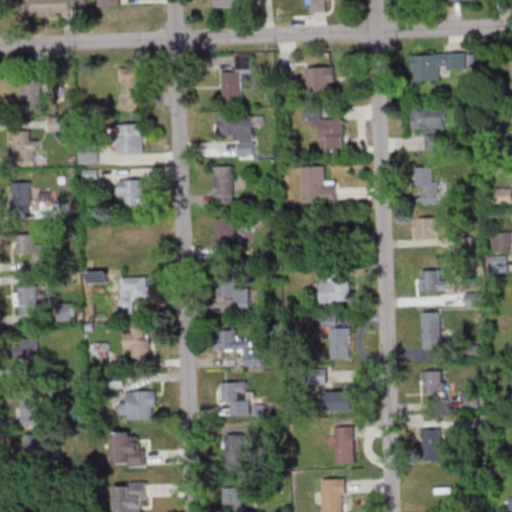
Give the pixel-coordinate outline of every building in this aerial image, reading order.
[(25,0),(25,14),(70,14),(69,0),(25,0)] [(311,0),(312,11),(325,11),(324,0),(311,0)] [(474,53),(412,53),(412,80),(440,80),(440,69),(467,69),(467,66),(475,66),(474,53)] [(223,99),(242,99),(242,87),(253,87),(252,54),(235,54),(235,70),(223,70),(223,99)] [(307,66),(307,91),(335,91),(335,66),(307,66)] [(124,107),(144,107),(144,67),(124,67),(124,107)] [(22,107),(42,107),(42,78),(22,79),(22,107)] [(412,128),(444,128),(444,106),(412,106),(412,128)] [(321,150),(344,150),(343,118),(322,119),(322,109),(306,110),(306,124),(321,124),(321,150)] [(237,154),(254,154),(254,114),(221,113),(221,134),(237,134),(237,154)] [(145,123),(118,123),(118,153),(145,153),(145,123)] [(38,139),(33,139),(33,130),(14,130),(14,150),(22,150),(22,165),(38,165),(38,139)] [(426,148),(442,148),(442,134),(426,134),(426,148)] [(99,163),(99,143),(81,143),(81,163),(99,163)] [(302,202),(336,202),(336,179),(325,180),(325,165),(302,165),(302,202)] [(437,166),(415,166),(415,189),(419,189),(419,202),(437,202),(437,166)] [(215,167),(215,202),(234,202),(234,167),(215,167)] [(149,178),(119,178),(119,196),(129,196),(129,206),(149,206),(149,178)] [(36,202),(36,182),(14,182),(14,202),(36,202)] [(511,187),(496,188),(496,202),(511,201),(511,187)] [(417,216),(417,237),(448,237),(448,216),(417,216)] [(235,217),(217,217),(216,252),(235,252),(235,217)] [(492,251),(511,251),(511,232),(492,232),(492,251)] [(44,243),(35,243),(35,234),(17,234),(17,253),(35,253),(35,267),(44,267),(44,243)] [(507,273),(507,255),(488,255),(488,273),(507,273)] [(448,288),(448,279),(439,279),(439,270),(421,270),(421,288),(448,288)] [(321,304),(351,304),(351,276),(321,276),(321,304)] [(120,312),(135,312),(135,299),(149,299),(149,277),(120,277),(120,312)] [(16,285),(16,314),(39,314),(39,285),(16,285)] [(423,318),(423,342),(442,342),(442,318),(423,318)] [(126,348),(134,348),(134,358),(150,358),(150,322),(126,322),(126,348)] [(331,358),(349,358),(349,327),(331,327),(331,358)] [(261,364),(262,352),(251,352),(251,339),(239,339),(239,330),(215,329),(215,350),(244,351),(244,364),(261,364)] [(39,338),(15,338),(15,359),(39,359),(39,338)] [(107,357),(107,342),(93,342),(93,357),(107,357)] [(444,370),(423,370),(423,391),(444,391),(444,370)] [(220,381),(220,400),(247,400),(247,381),(220,381)] [(157,390),(128,390),(128,408),(157,408),(157,390)] [(22,425),(44,425),(44,391),(22,391),(22,425)] [(355,391),(332,391),(332,410),(355,410),(355,391)] [(354,426),(336,426),(336,462),(354,462),(354,426)] [(451,440),(442,440),(442,429),(423,429),(423,459),(451,459),(451,440)] [(53,433),(25,433),(25,457),(53,457),(53,433)] [(113,433),(113,465),(145,465),(145,443),(138,443),(138,433),(113,433)] [(246,469),(246,433),(224,433),(224,469),(246,469)] [(226,510),(246,510),(246,478),(226,478),(226,510)] [(323,511),(345,511),(346,478),(324,478),(323,511)] [(115,482),(114,511),(136,511),(137,505),(146,505),(146,482),(115,482)]
